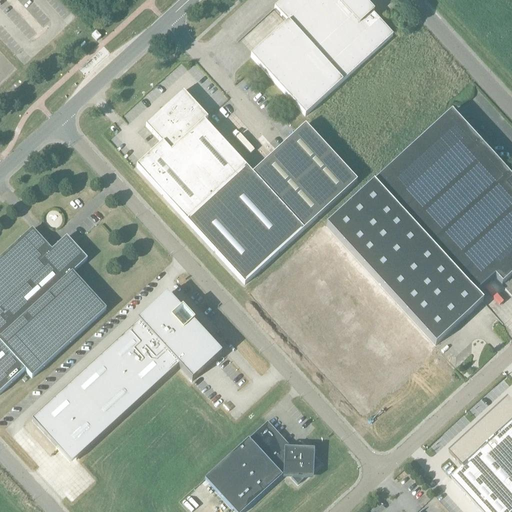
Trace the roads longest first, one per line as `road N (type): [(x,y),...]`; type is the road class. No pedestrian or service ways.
road 1 (unclassified): [(57,121),(382,477)]
road 2 (unknown): [(41,500),(63,479),(27,430),(168,291)]
road 3 (unclassified): [(511,357),(382,477)]
road 4 (unknown): [(168,291),(255,392),(272,393),(291,378)]
road 5 (unclassified): [(511,109),(410,0)]
road 6 (tertiary): [(166,21),(57,121)]
